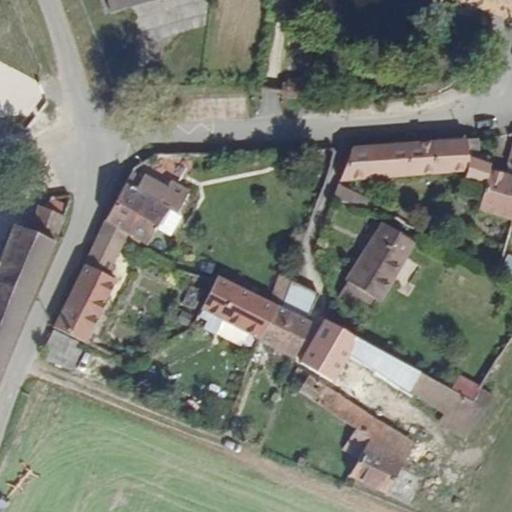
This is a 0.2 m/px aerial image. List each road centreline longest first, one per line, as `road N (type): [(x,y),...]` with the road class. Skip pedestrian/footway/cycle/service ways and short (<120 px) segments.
road 1 (residential): [(96,140),(511,106)]
road 2 (unclassified): [(0,437),(94,206),(96,140)]
road 3 (unclassified): [(96,140),(51,0)]
